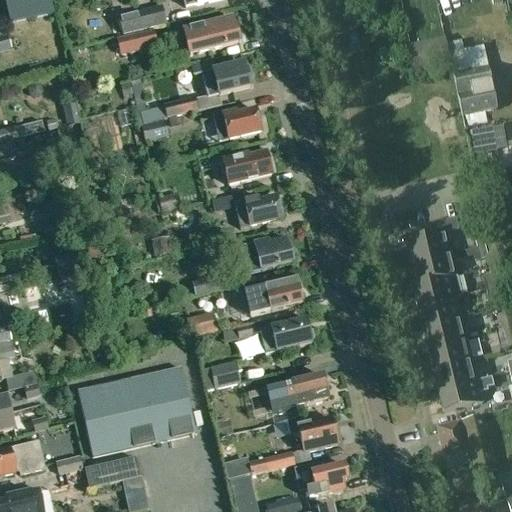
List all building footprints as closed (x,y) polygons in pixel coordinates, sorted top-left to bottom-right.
[(3,0),(9,26),(52,16),(48,0),(3,0)] [(197,8),(228,1),(227,0),(184,0),(186,10),(197,8)] [(120,18),(122,24),(124,36),(166,26),(162,8),(120,18)] [(208,54),(239,46),(238,44),(240,41),(238,34),(235,32),(235,30),(234,30),(232,21),(201,29),(202,29),(192,32),(198,56),(208,54)] [(151,35),(122,41),(117,43),(119,54),(154,46),(151,35)] [(0,52),(10,50),(7,40),(0,41),(0,52)] [(445,40),(409,47),(414,74),(451,66),(445,40)] [(219,98),(249,91),(249,88),(250,85),(249,79),(246,77),(245,74),(245,75),(243,66),(213,74),(202,76),(208,100),(219,98)] [(463,118),(497,111),(488,69),(454,76),(463,118)] [(148,117),(140,88),(131,91),(138,119),(148,117)] [(194,100),(164,107),(166,119),(197,113),(194,100)] [(71,123),(72,128),(79,127),(75,106),(62,109),(65,125),(71,123)] [(229,143),(260,136),(259,133),(261,130),(260,124),(256,122),(254,112),(237,116),(236,113),(222,116),(223,117),(213,119),(219,145),(228,143),(229,143)] [(164,122),(140,128),(145,145),(169,138),(164,122)] [(18,130),(21,140),(43,135),(41,125),(18,130)] [(493,128),(469,132),(473,155),(497,151),(493,128)] [(0,145),(21,140),(18,130),(0,134),(0,145)] [(0,164),(15,160),(16,165),(45,158),(40,138),(11,145),(0,147),(0,164)] [(228,189),(270,179),(269,176),(272,173),(270,167),(267,166),(264,155),(246,159),(246,156),(222,162),(228,189)] [(164,212),(183,207),(179,187),(159,192),(164,212)] [(214,215),(235,210),(240,233),(250,230),(250,231),(281,223),(280,220),(282,217),(281,212),(277,210),(275,199),(257,203),(256,200),(243,203),(241,196),(211,203),(214,215)] [(55,216),(59,234),(76,230),(72,212),(55,216)] [(199,251),(231,243),(229,233),(196,241),(199,251)] [(413,265),(452,256),(447,235),(408,244),(413,265)] [(474,238),(477,250),(485,248),(482,237),(474,238)] [(171,256),(167,240),(150,243),(154,259),(171,256)] [(244,248),(245,251),(251,276),(261,273),(261,274),(291,267),(291,265),(293,261),(292,254),(288,252),(287,249),(286,250),(284,242),(268,246),(267,242),(254,246),(255,246),(245,248),(244,248)] [(488,260),(485,248),(477,250),(480,262),(488,260)] [(53,260),(57,280),(92,273),(87,253),(53,260)] [(452,256),(413,265),(418,286),(451,279),(457,278),(452,256)] [(22,276),(0,281),(0,295),(34,287),(32,278),(23,280),(22,276)] [(195,298),(226,291),(223,279),(192,285),(195,298)] [(417,309),(456,299),(451,279),(418,286),(412,287),(417,309)] [(487,292),(495,290),(492,279),(484,280),(487,292)] [(259,303),(262,316),(302,306),(301,304),(303,301),(301,294),(298,293),(296,283),(265,290),(264,284),(243,289),(244,294),(251,293),(253,304),(259,303)] [(495,290),(487,292),(489,304),(497,302),(495,290)] [(143,299),(122,304),(125,316),(146,311),(143,299)] [(422,330),(461,320),(456,299),(417,309),(422,330)] [(192,340),(217,334),(213,317),(188,323),(192,340)] [(427,351),(466,341),(461,320),(422,330),(427,351)] [(496,334),(505,332),(502,321),(494,323),(496,334)] [(276,355),(310,347),(310,346),(313,342),(311,334),(307,332),(304,322),(270,330),(260,333),(266,358),(276,355)] [(238,342),(252,338),(250,329),(236,332),(238,342)] [(0,344),(9,343),(7,331),(0,332),(0,344)] [(505,332),(496,334),(499,346),(507,344),(505,332)] [(433,372),(471,363),(466,341),(427,351),(433,372)] [(0,360),(13,358),(9,343),(0,344),(0,360)] [(476,384),(471,363),(433,372),(438,393),(476,384)] [(215,392),(239,386),(234,366),(210,371),(215,392)] [(189,435),(173,370),(71,395),(86,459),(189,435)] [(34,373),(11,379),(5,380),(5,383),(8,393),(37,386),(34,373)] [(288,413),(322,404),(320,395),(325,394),(322,378),(281,388),(288,413)] [(476,384),(438,393),(443,415),(482,405),(476,384)] [(38,399),(36,389),(25,392),(27,402),(38,399)] [(0,418),(10,416),(6,400),(0,401),(0,418)] [(0,435),(14,432),(10,416),(0,418),(0,435)] [(482,420),(463,424),(476,479),(495,474),(491,455),(487,455),(483,440),(487,439),(482,420)] [(304,457),(337,448),(336,445),(337,442),(336,436),(333,435),(330,422),(302,429),(300,421),(286,425),(289,439),(299,437),(304,457)] [(35,435),(47,432),(45,423),(33,425),(35,435)] [(437,429),(437,431),(444,459),(467,454),(460,424),(437,429)] [(20,479),(45,473),(39,444),(0,453),(0,479),(19,475),(20,479)] [(251,478),(294,468),(291,455),(247,465),(251,478)] [(135,458),(85,470),(90,489),(139,478),(135,458)] [(59,478),(82,472),(80,461),(56,466),(59,478)] [(309,502),(344,493),(342,485),(347,483),(343,467),(311,475),(315,489),(306,491),(309,502)] [(511,511),(511,475),(498,481),(506,501),(509,511),(511,511)] [(122,483),(125,496),(144,492),(141,479),(122,483)] [(257,511),(250,479),(230,484),(236,511),(257,511)] [(42,511),(43,511),(39,511),(34,511),(31,495),(0,502),(0,511),(42,511)] [(266,511),(299,511),(297,501),(266,509),(266,511)]
